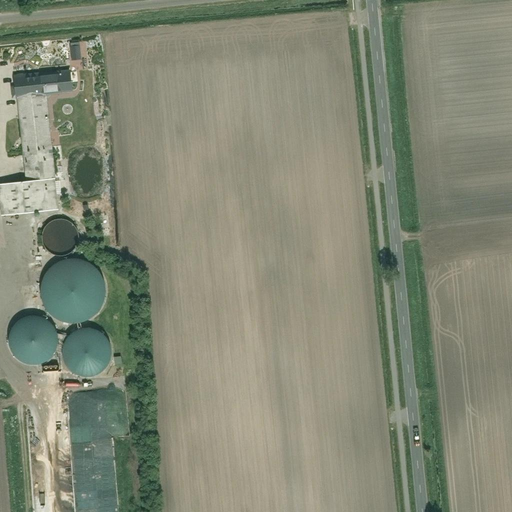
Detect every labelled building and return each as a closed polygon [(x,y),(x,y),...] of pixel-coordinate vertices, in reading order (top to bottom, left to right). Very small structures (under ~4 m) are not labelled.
[(69,46),(70,61),(79,60),(78,46),(69,46)] [(0,186),(0,217),(57,211),(44,96),(71,93),(68,68),(11,74),(14,101),(16,101),(25,183),(0,186)] [(41,245),(44,251),(52,256),(64,256),(71,252),(76,245),(77,235),(74,228),(67,222),(56,220),(49,222),(42,230),(39,237),(41,245)] [(47,274),(43,284),(42,295),(43,302),(47,310),(53,316),(61,321),(71,324),(82,323),(92,319),(98,314),(103,306),(106,299),(106,286),(103,276),(98,269),(89,263),(79,260),(72,259),(61,262),(53,267),(47,274)] [(11,359),(20,365),(30,367),(41,365),(50,357),(54,347),(54,336),(51,329),(43,321),(29,317),(17,321),(8,329),(5,338),(6,350),(11,359)] [(66,370),(75,377),(84,378),(96,376),(105,368),(109,358),(109,347),(106,340),(97,332),(84,328),(72,332),(63,341),(60,349),(61,361),(66,370)]
